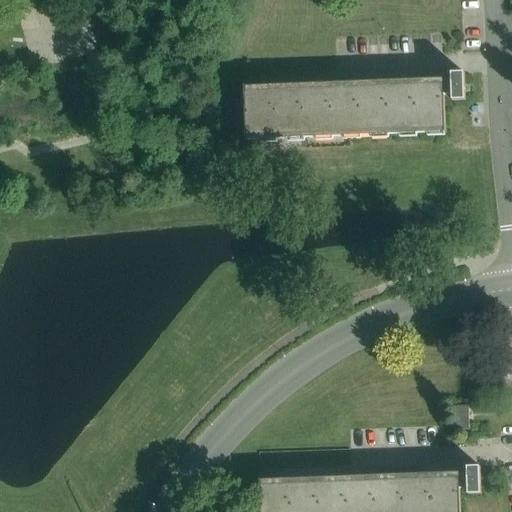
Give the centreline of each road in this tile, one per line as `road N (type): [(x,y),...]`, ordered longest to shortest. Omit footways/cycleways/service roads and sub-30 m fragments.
road 1 (tertiary): [(161,511),(256,401),(314,352),(417,305),(511,288)]
road 2 (unknown): [(315,63),(501,66)]
road 3 (residential): [(511,169),(498,38)]
